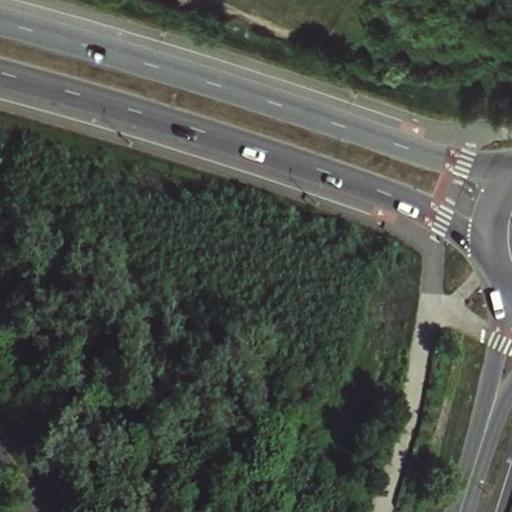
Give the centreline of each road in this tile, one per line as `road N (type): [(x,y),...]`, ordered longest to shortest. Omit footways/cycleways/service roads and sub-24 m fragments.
road 1 (primary): [(511,171),(462,163),(0,21)]
road 2 (primary): [(0,73),(328,174),(442,221),(489,251)]
road 3 (residential): [(492,263),(497,339),(473,470)]
